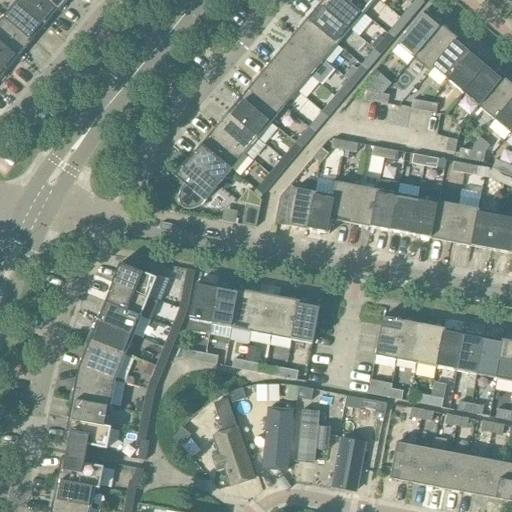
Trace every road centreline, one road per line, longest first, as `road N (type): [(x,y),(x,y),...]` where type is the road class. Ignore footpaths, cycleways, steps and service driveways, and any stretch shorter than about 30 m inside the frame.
road 1 (residential): [(18,511),(65,311),(109,219)]
road 2 (residential): [(109,219),(170,127),(280,0)]
road 3 (residential): [(262,246),(273,191),(351,114),(448,136)]
road 4 (tertiary): [(36,209),(88,127),(194,0)]
road 5 (residential): [(111,0),(0,130)]
road 6 (residential): [(109,219),(262,246)]
road 7 (residential): [(361,264),(511,291)]
